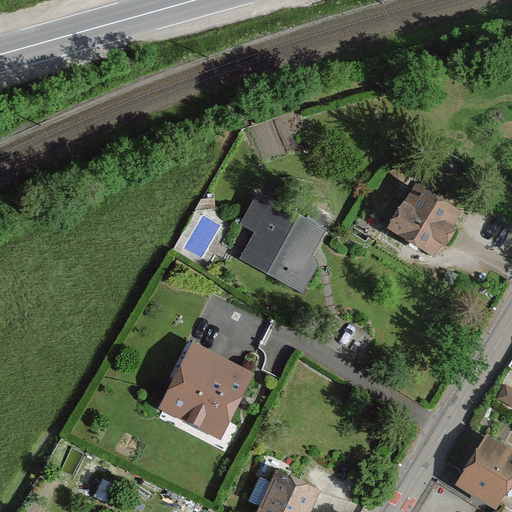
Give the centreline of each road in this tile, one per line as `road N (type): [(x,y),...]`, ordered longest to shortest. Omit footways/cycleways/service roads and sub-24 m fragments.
road 1 (tertiary): [(396,511),(511,319)]
road 2 (primary): [(0,54),(197,0)]
